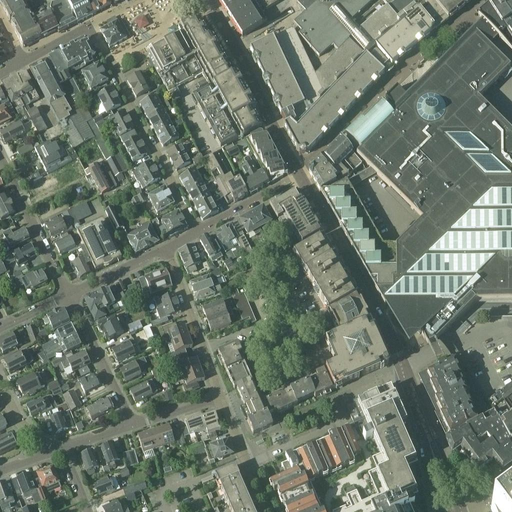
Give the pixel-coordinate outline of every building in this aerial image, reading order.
[(12,21),(12,23),(26,16),(26,14),(27,14),(20,0),(0,0),(0,3),(10,22),(12,21)] [(23,0),(29,12),(45,4),(42,0),(23,0)] [(50,0),(51,2),(53,0),(56,5),(49,8),(48,6),(46,7),(57,31),(58,34),(76,24),(69,10),(64,0),(50,0)] [(64,0),(69,10),(76,24),(88,18),(93,16),(84,0),(64,0)] [(84,0),(93,16),(110,6),(107,0),(84,0)] [(220,0),(238,28),(244,37),(267,23),(261,14),(279,3),(277,0),(220,0)] [(347,0),(343,4),(347,9),(357,0),(347,0)] [(357,0),(347,9),(352,15),(368,0),(357,0)] [(371,0),(368,0),(352,15),(357,20),(375,4),(371,0)] [(397,17),(414,4),(418,0),(431,0),(447,20),(470,0),(396,0),(388,7),(397,17)] [(428,21),(435,30),(447,20),(431,0),(418,0),(414,4),(428,21)] [(507,35),(511,31),(511,0),(495,0),(488,6),(501,27),(506,33),(507,35)] [(316,2),(298,18),(303,23),(321,7),(316,2)] [(432,33),(435,30),(428,21),(414,4),(397,17),(388,7),(387,6),(359,29),(391,67),(432,33)] [(488,6),(478,15),(482,20),(481,22),(499,39),(506,33),(501,27),(488,6)] [(40,38),(57,31),(46,7),(45,8),(46,10),(30,17),(30,18),(40,38)] [(321,7),(303,23),(308,28),(308,29),(320,18),(321,18),(326,13),(321,7)] [(28,19),(26,16),(12,23),(13,24),(11,25),(23,48),(40,38),(30,18),(28,19)] [(308,28),(302,33),(307,39),(325,23),(321,18),(320,18),(308,29),(308,28)] [(183,40),(198,32),(204,28),(200,21),(197,22),(196,20),(178,30),(181,35),(146,54),(173,103),(180,100),(175,90),(191,82),(194,80),(184,63),(193,58),(183,40)] [(101,31),(100,32),(103,38),(104,39),(105,42),(106,42),(109,48),(109,49),(110,48),(126,39),(117,23),(117,22),(116,23),(101,31)] [(325,23),(307,39),(311,44),(312,44),(327,31),(328,31),(330,29),(325,23)] [(205,34),(213,47),(193,58),(184,63),(194,80),(202,75),(207,83),(210,89),(203,93),(191,99),(219,151),(231,144),(238,140),(244,137),(255,131),(262,127),(252,110),(255,108),(235,72),(238,71),(232,61),(230,63),(210,27),(205,30),(204,28),(198,32),(199,34),(204,35),(205,34)] [(325,64),(315,75),(293,29),(272,39),(250,50),(280,114),(285,125),(283,126),(297,152),(308,154),(384,74),(377,67),(350,41),(348,40),(342,47),(337,52),(332,57),(325,64)] [(311,44),(309,46),(314,52),(332,36),(328,31),(327,31),(312,44),(311,44)] [(183,40),(193,58),(213,47),(205,34),(204,35),(199,34),(198,32),(183,40)] [(511,132),(478,99),(510,68),(480,38),(476,34),(474,35),(473,35),(440,68),(441,69),(424,85),(425,86),(412,99),(403,108),(402,107),(401,105),(399,104),(397,101),(395,99),(393,97),(392,98),(392,99),(384,107),(381,104),(363,123),(360,120),(356,125),(355,124),(345,135),(346,136),(349,139),(360,150),(356,154),(366,164),(370,168),(328,192),(320,192),(322,195),(327,205),(328,206),(335,218),(338,224),(340,226),(344,235),(346,237),(351,246),(352,248),(357,257),(358,259),(363,267),(364,269),(375,289),(384,306),(385,306),(383,301),(385,301),(392,308),(391,309),(391,310),(392,308),(402,317),(402,318),(403,319),(402,321),(402,323),(403,325),(405,327),(407,327),(408,327),(409,326),(410,326),(412,327),(410,329),(411,329),(412,328),(415,330),(420,335),(421,333),(425,340),(428,345),(435,341),(442,334),(475,301),(500,301),(511,301),(511,132)] [(332,36),(314,52),(319,57),(337,41),(332,36)] [(83,41),(77,44),(88,63),(91,61),(92,63),(97,61),(86,42),(83,41)] [(337,41),(319,57),(325,64),(332,57),(337,52),(342,47),(340,45),(337,41)] [(77,44),(71,47),(64,51),(75,70),(78,68),(78,66),(80,65),(81,67),(88,63),(77,44)] [(64,51),(57,55),(67,72),(70,70),(71,72),(75,70),(64,51)] [(67,72),(57,55),(47,60),(45,61),(44,61),(30,68),(29,71),(36,84),(37,83),(59,125),(64,122),(88,109),(69,75),(67,72)] [(108,81),(99,64),(72,79),(76,86),(85,81),(91,90),(108,81)] [(9,82),(24,108),(39,100),(24,73),(16,78),(16,77),(9,81),(9,82)] [(141,74),(127,82),(130,88),(132,92),(133,92),(136,98),(150,91),(150,90),(154,88),(151,84),(147,86),(141,74)] [(31,122),(26,113),(24,108),(9,82),(2,86),(24,126),(31,122)] [(172,104),(202,159),(212,154),(231,144),(203,93),(210,89),(207,83),(195,90),(191,82),(175,90),(180,100),(173,103),(172,104)] [(106,114),(120,106),(117,100),(118,100),(115,95),(115,96),(111,89),(93,99),(98,107),(101,105),(106,114)] [(0,110),(10,106),(7,100),(5,101),(0,91),(0,110)] [(156,97),(140,105),(147,119),(163,110),(156,97)] [(10,106),(0,110),(0,125),(10,121),(7,114),(13,112),(10,106)] [(31,122),(32,122),(40,117),(35,108),(26,113),(31,122)] [(93,120),(94,120),(88,109),(64,122),(70,132),(65,136),(73,150),(94,139),(86,124),(93,120)] [(163,110),(147,119),(155,134),(171,126),(163,110)] [(125,114),(110,122),(107,124),(109,128),(113,126),(119,138),(134,131),(130,125),(131,124),(129,120),(128,120),(125,114)] [(100,116),(94,120),(93,120),(96,125),(103,121),(100,116)] [(32,122),(43,146),(50,143),(40,122),(42,121),(40,117),(32,122)] [(86,124),(94,139),(106,161),(113,157),(108,146),(107,145),(98,129),(96,125),(93,120),(86,124)] [(181,121),(171,126),(155,134),(162,148),(178,139),(173,130),(183,125),(181,121)] [(20,137),(25,135),(19,124),(14,126),(0,133),(0,134),(5,145),(20,137)] [(141,145),(134,131),(119,138),(133,163),(147,155),(144,149),(142,144),(141,145)] [(258,133),(250,137),(245,140),(262,170),(270,185),(283,178),(283,177),(282,176),(285,176),(285,175),(287,175),(288,175),(287,175),(286,171),(285,171),(282,165),(281,161),(280,162),(277,155),(276,151),(275,152),(272,146),(272,144),(271,144),(267,136),(266,136),(263,137),(263,134),(262,134),(262,133),(261,133),(260,132),(259,132),(258,133)] [(340,139),(331,148),(352,172),(362,165),(340,139)] [(50,143),(43,146),(35,150),(46,172),(48,176),(62,168),(59,162),(60,162),(57,155),(56,156),(56,155),(60,153),(55,144),(52,146),(50,143)] [(30,144),(16,151),(19,158),(33,150),(30,144)] [(170,162),(172,166),(173,165),(176,172),(190,164),(184,153),(188,151),(185,146),(182,148),(181,147),(167,155),(170,161),(170,162)] [(235,148),(226,153),(229,158),(238,153),(235,148)] [(352,172),(331,148),(323,157),(317,162),(318,162),(313,166),(310,169),(309,173),(312,177),(320,191),(320,192),(342,179),(353,173),(352,172)] [(123,173),(128,170),(119,153),(114,156),(123,173)] [(199,154),(191,159),(194,166),(203,161),(199,154)] [(221,194),(224,198),(227,205),(233,202),(234,204),(248,196),(239,180),(234,183),(230,176),(225,179),(212,154),(202,159),(210,173),(217,169),(221,176),(214,180),(221,194)] [(114,157),(106,161),(115,178),(123,173),(114,157)] [(269,185),(261,172),(255,161),(252,163),(249,157),(243,160),(246,166),(259,190),(269,185)] [(136,181),(139,179),(156,170),(155,169),(154,169),(151,163),(138,171),(132,173),(136,181)] [(104,177),(102,173),(98,165),(85,173),(87,177),(90,175),(92,178),(89,180),(92,185),(95,183),(101,195),(116,187),(109,174),(104,177)] [(243,182),(250,195),(259,190),(246,166),(241,169),(247,180),(243,182)] [(124,173),(126,178),(133,174),(132,173),(138,171),(136,167),(124,173)] [(143,190),(160,180),(157,174),(156,170),(139,179),(136,181),(137,182),(138,182),(143,190)] [(187,192),(203,184),(195,171),(179,179),(187,192)] [(41,179),(34,183),(36,187),(34,187),(38,195),(60,184),(54,172),(41,179)] [(34,183),(41,179),(38,173),(31,177),(34,183)] [(211,199),(203,184),(187,192),(195,208),(211,199)] [(157,214),(174,204),(165,188),(148,197),(157,214)] [(294,249),(321,234),(302,200),(299,201),(298,199),(300,197),(297,192),(291,195),(290,192),(276,201),(277,203),(276,204),(274,202),(269,205),(294,249)] [(195,208),(202,221),(218,213),(213,204),(218,201),(224,198),(221,194),(211,199),(195,208)] [(142,195),(137,197),(133,199),(131,202),(133,206),(137,207),(141,204),(145,202),(142,195)] [(0,220),(0,221),(15,214),(6,196),(0,199),(0,220)] [(115,232),(122,228),(112,208),(105,212),(115,232)] [(251,215),(259,229),(261,228),(263,232),(268,230),(266,225),(271,223),(263,209),(261,209),(260,209),(257,211),(257,212),(251,215)] [(187,229),(178,212),(161,222),(170,239),(187,229)] [(257,230),(259,229),(251,215),(246,218),(244,217),(242,219),(241,220),(240,221),(247,236),(252,232),(255,237),(259,234),(257,230)] [(60,220),(46,227),(52,239),(59,235),(60,237),(73,231),(70,225),(68,226),(68,228),(65,229),(60,220)] [(112,244),(107,234),(109,233),(103,220),(76,232),(81,243),(84,248),(92,264),(95,272),(104,268),(103,266),(104,265),(110,262),(112,261),(113,263),(121,259),(115,245),(114,244),(113,244),(112,244)] [(253,253),(236,223),(231,226),(231,225),(215,234),(222,247),(225,252),(233,247),(230,242),(235,240),(245,258),(253,253)] [(138,230),(137,230),(147,249),(158,243),(149,226),(139,231),(138,230)] [(147,249),(137,230),(134,232),(133,231),(127,234),(128,237),(126,238),(135,255),(147,249)] [(10,250),(29,241),(24,231),(11,237),(9,233),(4,236),(6,240),(5,240),(7,243),(1,246),(5,252),(6,252),(6,253),(10,251),(9,250),(10,250)] [(293,253),(305,273),(334,256),(323,236),(293,253)] [(76,252),(84,248),(81,243),(74,246),(69,238),(55,245),(61,257),(68,253),(69,255),(76,252)] [(217,261),(222,258),(219,253),(220,252),(212,239),(209,240),(208,238),(200,243),(211,262),(216,259),(217,261)] [(13,263),(8,265),(13,275),(16,274),(21,271),(24,270),(21,264),(35,257),(29,246),(21,251),(20,249),(14,252),(15,252),(7,256),(9,261),(12,259),(13,263)] [(187,275),(193,273),(191,267),(200,264),(193,247),(178,253),(185,270),(187,275)] [(90,265),(92,264),(84,248),(76,252),(79,258),(80,257),(81,260),(71,265),(73,271),(75,270),(80,279),(92,273),(88,266),(90,265)] [(346,276),(334,256),(305,273),(316,293),(346,276)] [(229,273),(236,271),(230,261),(224,264),(229,273)] [(221,275),(218,269),(212,271),(214,277),(221,275)] [(171,287),(165,271),(157,274),(156,272),(151,274),(151,276),(144,278),(145,281),(143,282),(144,286),(147,285),(150,294),(171,287)] [(15,280),(19,289),(23,286),(26,290),(31,287),(33,290),(46,283),(43,276),(42,276),(40,272),(33,276),(32,274),(26,277),(26,278),(24,279),(23,276),(15,280)] [(328,313),(357,296),(346,276),(316,293),(328,313)] [(196,302),(215,295),(214,294),(221,292),(219,285),(212,287),(208,277),(190,284),(196,302)] [(113,292),(109,293),(108,291),(105,292),(104,292),(102,291),(98,293),(98,295),(97,295),(104,310),(118,303),(116,298),(113,292)] [(116,298),(118,303),(119,304),(123,302),(129,299),(126,293),(116,298)] [(235,304),(246,300),(244,294),(239,296),(235,298),(232,299),(235,304)] [(104,310),(97,295),(91,298),(89,298),(86,299),(85,301),(90,313),(91,313),(95,322),(105,317),(102,311),(104,310)] [(156,311),(156,312),(177,304),(174,295),(160,300),(161,300),(155,302),(157,310),(156,311)] [(360,325),(369,321),(369,320),(369,319),(358,298),(357,296),(328,313),(326,314),(327,315),(326,315),(327,316),(336,334),(337,335),(360,325)] [(237,310),(249,305),(246,300),(235,304),(237,310)] [(211,333),(230,326),(227,318),(233,316),(230,309),(225,311),(222,302),(202,310),(205,318),(208,317),(209,319),(203,321),(204,324),(210,322),(210,324),(208,326),(211,333)] [(180,313),(177,304),(156,312),(160,321),(167,318),(180,313)] [(249,305),(237,310),(240,316),(251,311),(249,305)] [(51,333),(69,324),(63,310),(46,317),(47,318),(42,320),(45,325),(49,323),(51,327),(48,328),(51,333)] [(242,321),(249,319),(253,317),(251,311),(240,316),(242,321)] [(115,317),(98,325),(102,333),(103,333),(106,341),(123,333),(115,317)] [(379,342),(369,321),(360,325),(369,346),(379,342)] [(151,325),(142,329),(150,347),(157,344),(150,328),(152,327),(151,325)] [(171,344),(188,337),(185,327),(175,331),(172,325),(161,329),(164,336),(168,335),(171,344)] [(380,370),(378,367),(369,346),(360,325),(337,335),(325,340),(336,364),(326,368),(325,369),(326,370),(334,389),(335,389),(359,379),(356,371),(359,370),(361,374),(361,375),(362,376),(363,376),(364,376),(365,376),(380,370)] [(32,327),(25,331),(30,346),(38,343),(32,327)] [(53,348),(75,337),(70,327),(54,335),(58,343),(56,344),(55,342),(51,344),(42,348),(44,352),(53,348)] [(40,332),(37,333),(39,340),(47,337),(45,331),(40,332)] [(17,347),(21,345),(16,334),(12,336),(11,336),(10,336),(9,335),(4,338),(4,339),(0,341),(0,351),(1,351),(2,355),(17,348),(17,347)] [(60,347),(62,351),(63,355),(80,347),(75,337),(53,348),(54,352),(59,350),(58,348),(60,347)] [(167,345),(171,354),(173,362),(184,358),(182,352),(192,348),(188,337),(171,344),(167,345)] [(320,350),(315,339),(309,342),(313,353),(320,350)] [(121,346),(112,351),(118,364),(135,357),(130,348),(135,346),(132,340),(128,342),(128,341),(121,345),(121,346)] [(309,342),(302,345),(307,356),(313,353),(309,342)] [(388,363),(388,362),(379,342),(369,346),(378,367),(383,365),(383,366),(384,366),(384,367),(385,367),(386,367),(387,366),(388,366),(388,365),(388,364),(388,363)] [(244,358),(237,343),(217,352),(220,358),(224,367),(234,390),(237,389),(241,398),(241,399),(242,402),(245,408),(258,402),(240,360),(243,359),(244,358)] [(26,366),(32,363),(26,350),(19,354),(3,362),(10,375),(26,367),(26,366)] [(43,353),(37,356),(42,367),(48,364),(43,353)] [(72,373),(89,365),(83,353),(73,358),(71,354),(65,357),(65,358),(59,360),(58,359),(49,363),(53,370),(57,368),(56,367),(61,365),(64,371),(70,368),(72,373)] [(450,436),(488,415),(488,414),(459,354),(437,365),(437,366),(438,368),(423,376),(431,392),(435,390),(437,394),(435,395),(437,399),(433,401),(436,408),(440,406),(442,409),(440,410),(442,415),(444,414),(447,421),(443,423),(449,435),(450,436)] [(173,362),(176,369),(179,378),(183,377),(201,370),(197,360),(187,364),(184,358),(173,362)] [(145,373),(142,366),(146,364),(144,359),(134,363),(128,366),(129,367),(120,371),(125,383),(140,376),(140,375),(145,373)] [(154,378),(166,373),(163,367),(152,372),(154,378)] [(201,370),(183,377),(186,386),(183,387),(185,394),(196,390),(194,385),(204,381),(201,370)] [(311,376),(311,377),(313,381),(261,403),(259,404),(270,428),(273,427),(268,416),(276,412),(278,415),(297,406),(296,404),(314,396),(315,398),(334,389),(326,370),(311,376)] [(166,373),(154,378),(157,385),(169,380),(166,373)] [(59,388),(56,382),(53,374),(47,377),(51,384),(47,386),(49,392),(59,388)] [(34,393),(44,387),(41,382),(38,375),(33,377),(19,383),(18,383),(16,387),(18,388),(23,397),(29,394),(30,397),(35,395),(34,393)] [(84,394),(98,388),(94,380),(94,381),(92,376),(84,380),(84,379),(78,382),(84,394)] [(145,384),(129,392),(135,404),(151,396),(151,395),(157,393),(151,381),(145,384)] [(493,413),(501,427),(511,447),(511,383),(487,401),(493,413)] [(50,392),(52,399),(62,395),(59,388),(50,392)] [(286,457),(267,466),(278,491),(287,511),(421,511),(413,444),(388,389),(380,392),(364,400),(357,402),(355,404),(347,407),(355,427),(296,453),(292,455),(291,453),(285,456),(286,457)] [(70,412),(80,407),(73,392),(62,396),(70,412)] [(49,419),(50,419),(50,418),(68,412),(65,406),(56,409),(51,397),(47,399),(53,411),(47,414),(49,419)] [(39,418),(47,414),(53,411),(47,399),(46,398),(41,401),(40,400),(26,407),(31,418),(38,415),(39,418)] [(97,418),(111,411),(106,400),(91,407),(91,408),(87,410),(92,420),(97,418)] [(259,404),(258,402),(245,408),(251,421),(247,422),(253,435),(270,428),(259,404)] [(50,418),(50,419),(56,434),(73,428),(68,412),(50,418)] [(206,430),(207,435),(208,435),(209,440),(217,438),(215,432),(219,431),(221,431),(220,429),(219,429),(216,419),(217,419),(215,413),(202,417),(206,430)] [(477,473),(493,461),(501,472),(511,464),(511,447),(501,427),(493,413),(488,415),(450,436),(450,437),(456,451),(456,452),(460,449),(463,454),(463,455),(465,457),(465,459),(467,462),(469,462),(472,466),(467,469),(471,475),(476,471),(477,473)] [(206,430),(202,417),(196,419),(196,420),(187,423),(186,422),(184,423),(185,425),(185,424),(186,428),(181,430),(183,438),(189,436),(206,430)] [(160,430),(158,431),(164,447),(174,444),(169,427),(165,428),(161,427),(160,430)] [(153,451),(164,447),(158,431),(157,431),(153,429),(152,433),(148,434),(153,451)] [(181,432),(175,433),(179,448),(185,446),(181,432)] [(143,454),(153,451),(148,434),(146,434),(143,433),(142,436),(137,437),(143,454)] [(0,440),(0,455),(16,448),(10,436),(0,441),(0,440)] [(203,443),(187,449),(190,458),(206,453),(209,463),(215,461),(232,456),(228,443),(218,446),(217,444),(210,447),(204,449),(203,443)] [(107,466),(108,468),(109,471),(115,468),(114,463),(119,461),(118,456),(113,445),(101,450),(107,466)] [(134,451),(128,453),(132,467),(138,465),(134,451)] [(94,456),(92,452),(80,457),(86,473),(87,476),(90,477),(93,475),(94,473),(93,470),(101,468),(99,461),(96,462),(94,456)] [(127,469),(132,467),(128,453),(122,454),(127,469)] [(46,495),(60,489),(58,483),(59,483),(58,481),(59,479),(58,476),(56,476),(54,470),(54,469),(51,467),(50,469),(43,472),(42,471),(39,472),(39,473),(37,474),(43,489),(38,491),(42,503),(48,501),(46,495)] [(240,477),(235,467),(215,476),(219,486),(240,477)] [(119,473),(121,479),(129,476),(127,470),(119,473)] [(29,475),(16,480),(22,495),(24,495),(26,499),(38,494),(37,490),(35,490),(29,475)] [(213,480),(212,477),(212,476),(201,481),(201,482),(203,484),(213,480)] [(254,511),(244,488),(240,477),(219,486),(230,511),(254,511)] [(116,478),(115,478),(109,481),(109,480),(94,486),(99,498),(106,495),(106,496),(114,493),(119,491),(117,484),(119,484),(116,478)] [(8,492),(5,484),(0,485),(0,502),(6,501),(8,506),(14,503),(12,498),(13,498),(10,491),(8,492)] [(133,485),(122,489),(124,495),(135,491),(133,485)] [(133,495),(125,497),(127,503),(135,501),(133,495)] [(511,511),(511,495),(491,511),(511,511)]
